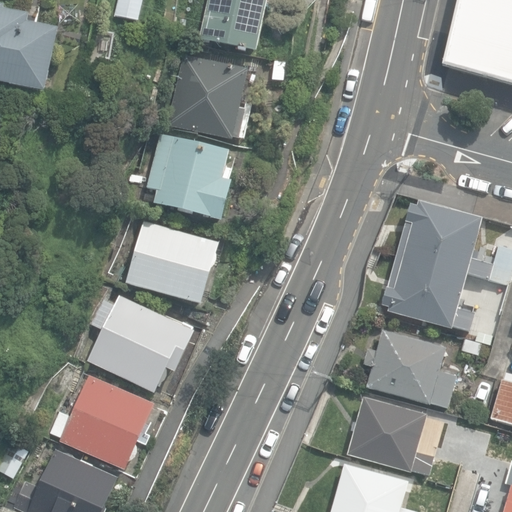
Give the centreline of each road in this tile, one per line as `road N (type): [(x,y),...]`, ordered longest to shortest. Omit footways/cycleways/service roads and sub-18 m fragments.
road 1 (residential): [(374,121),(350,194),(207,511)]
road 2 (residential): [(511,161),(374,121)]
road 3 (residential): [(403,0),(374,121)]
